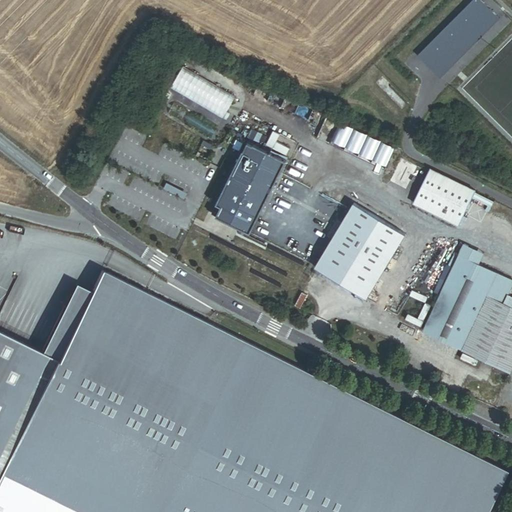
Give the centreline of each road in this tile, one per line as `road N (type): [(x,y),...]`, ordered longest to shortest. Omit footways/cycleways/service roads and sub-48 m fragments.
road 1 (tertiary): [(116,233),(183,278),(511,436)]
road 2 (unknown): [(142,250),(26,264),(0,284)]
road 3 (tertiary): [(0,142),(116,233)]
